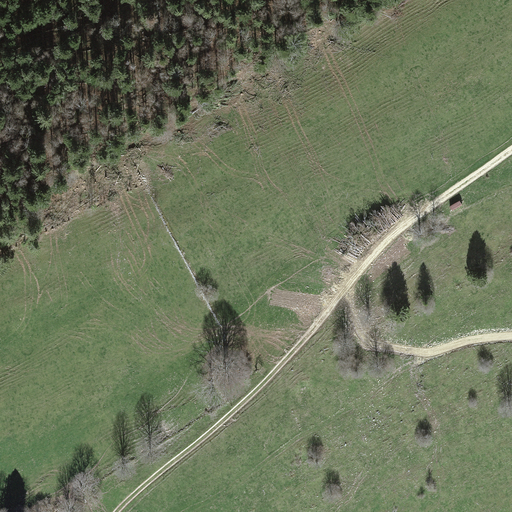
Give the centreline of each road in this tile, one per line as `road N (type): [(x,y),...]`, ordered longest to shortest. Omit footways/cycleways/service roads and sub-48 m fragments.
road 1 (track): [(511,150),(385,244),(258,390),(119,511)]
road 2 (track): [(341,295),(356,330),(373,345),(425,351),(511,335)]
